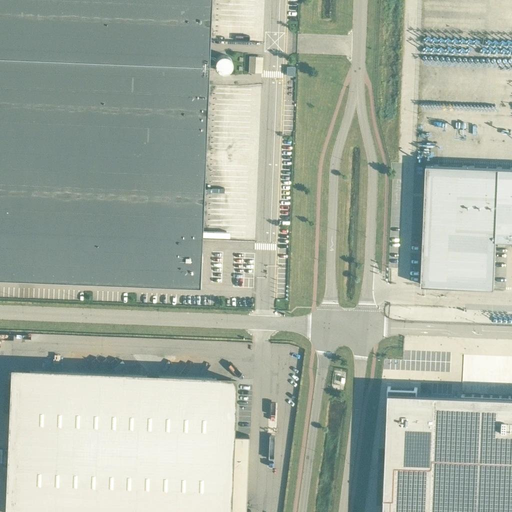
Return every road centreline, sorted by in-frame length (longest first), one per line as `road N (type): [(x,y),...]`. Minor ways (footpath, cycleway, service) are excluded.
road 1 (unclassified): [(328,326),(0,311)]
road 2 (unclassified): [(364,327),(373,172),(355,94)]
road 3 (unclassified): [(355,94),(334,166),(328,326)]
road 4 (unclassified): [(328,326),(303,511)]
road 5 (unclassified): [(342,511),(364,327)]
